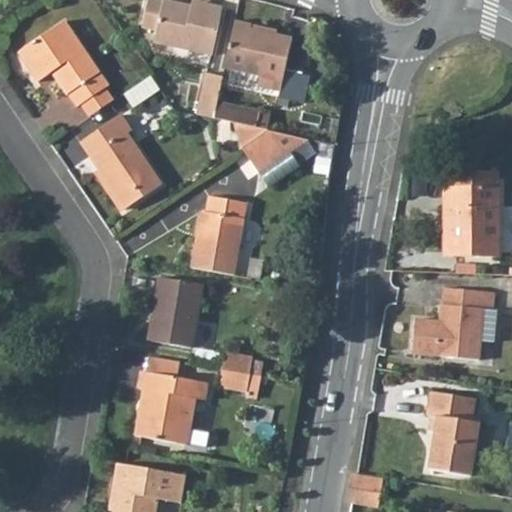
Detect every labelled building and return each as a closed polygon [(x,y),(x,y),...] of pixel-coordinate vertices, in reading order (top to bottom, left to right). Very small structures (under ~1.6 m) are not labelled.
[(147,5),(141,32),(156,35),(153,47),(211,60),(223,12),(200,7),(199,13),(162,5),(161,8),(147,5)] [(234,23),(225,71),(263,79),(260,93),(281,97),(282,97),(287,74),(294,42),(277,37),(276,42),(250,36),(252,27),(234,23)] [(68,24),(21,55),(41,85),(55,76),(69,98),(72,96),(80,109),(84,106),(107,91),(112,88),(68,24)] [(304,70),(307,38),(295,37),(292,69),(304,70)] [(287,74),(282,97),(281,97),(280,101),(298,106),(304,79),(287,74)] [(207,79),(199,120),(214,123),(222,82),(207,79)] [(158,98),(150,84),(126,100),(135,113),(158,98)] [(107,91),(84,106),(93,119),(116,104),(107,91)] [(124,118),(82,145),(126,212),(165,187),(131,136),(134,133),(124,118)] [(274,135),(242,129),(255,147),(274,135)] [(255,147),(245,154),(262,179),(303,152),(294,140),(274,135),(255,147)] [(315,144),(294,140),(303,152),(315,144)] [(503,186),(504,172),(486,171),(477,171),(477,183),(452,182),(450,220),(459,220),(457,252),(505,255),(509,186),(503,186)] [(203,216),(193,272),(237,280),(249,207),(211,201),(208,217),(203,216)] [(483,352),(484,335),(486,301),(498,302),(499,284),(447,280),(445,311),(419,309),(417,346),(458,349),(483,352)] [(163,283),(152,345),(195,353),(206,290),(163,283)] [(486,301),(484,335),(496,335),(498,302),(486,301)] [(227,358),(224,373),(253,378),(256,362),(227,358)] [(142,413),(138,439),(179,446),(181,430),(191,432),(197,401),(206,402),(208,384),(143,373),(140,390),(146,392),(151,393),(146,414),(142,413)] [(253,378),(224,373),(221,389),(250,395),(253,378)] [(438,388),(435,413),(445,414),(441,434),(436,468),(477,474),(482,437),(485,418),(478,417),(481,394),(438,388)] [(146,392),(142,413),(146,414),(151,393),(146,392)] [(181,430),(179,446),(188,448),(191,432),(181,430)] [(120,467),(114,505),(119,506),(118,511),(160,511),(162,501),(185,505),(189,479),(120,467)] [(356,470),(350,500),(381,505),(387,476),(356,470)]
